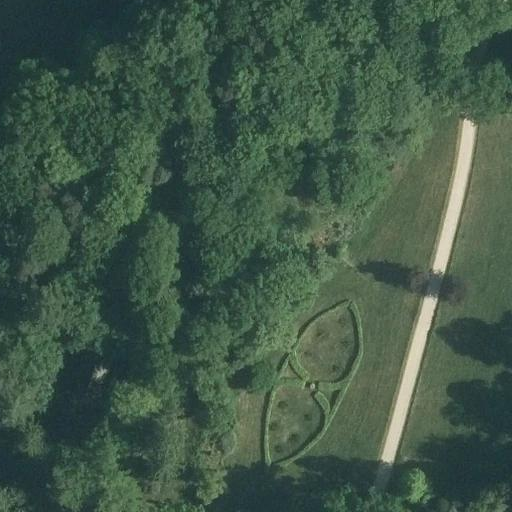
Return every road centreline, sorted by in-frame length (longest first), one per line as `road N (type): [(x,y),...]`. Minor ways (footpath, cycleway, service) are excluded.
road 1 (track): [(499,0),(373,511)]
road 2 (track): [(222,0),(104,93),(0,131)]
road 3 (track): [(166,511),(74,450),(0,438)]
